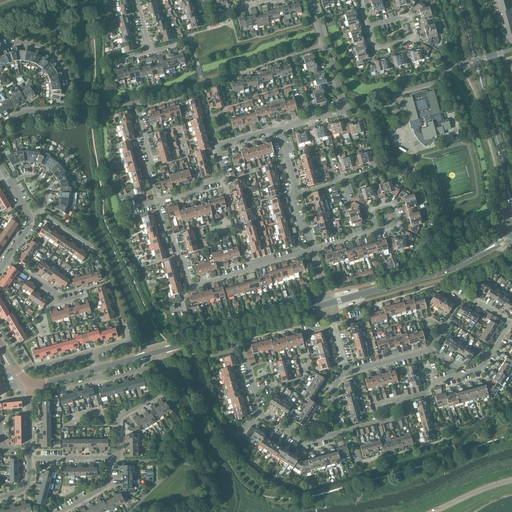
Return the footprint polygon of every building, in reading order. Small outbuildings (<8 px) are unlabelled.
[(329,5),(327,0),(320,0),(323,7),(324,9),(329,7),(329,5)] [(400,7),(403,6),(401,0),(395,0),(392,1),(395,10),(400,9),(400,7)] [(297,4),(293,5),(296,14),(302,13),(299,1),(296,2),(297,4)] [(420,12),(421,16),(431,13),(429,7),(426,8),(425,4),(419,1),(414,9),(417,11),(418,13),(420,12)] [(285,3),(285,5),(282,6),(285,15),(285,17),(290,16),(290,14),(287,2),(285,3)] [(290,16),(296,14),(293,5),(290,6),(289,2),(287,2),(290,14),(290,16)] [(120,12),(130,9),(129,6),(133,5),(133,3),(119,7),(120,12)] [(372,7),(373,11),(371,11),(373,17),(382,14),(381,11),(384,10),(383,4),(372,7)] [(279,17),(276,5),(273,6),(275,10),(271,11),(274,21),(280,19),(279,17)] [(279,17),(285,15),(282,6),(279,7),(278,5),(276,5),(279,17)] [(508,5),(499,8),(500,13),(502,13),(502,12),(509,10),(508,5)] [(157,7),(148,10),(148,12),(146,13),(147,15),(159,12),(158,12),(157,7)] [(184,15),(186,15),(196,12),(195,9),(197,9),(196,7),(185,10),(183,11),(184,15)] [(357,18),(356,14),(358,14),(357,8),(348,11),(348,14),(345,15),(347,21),(357,18)] [(274,21),(271,11),(268,12),(267,10),(265,11),(268,22),(269,22),(274,21)] [(502,12),(502,13),(503,18),(511,15),(511,12),(511,10),(509,10),(502,12)] [(264,15),(261,16),(264,26),(269,24),(269,22),(268,22),(265,11),(263,11),(264,15)] [(264,26),(261,16),(258,17),(256,13),(254,14),(258,25),(257,25),(258,27),(264,26)] [(421,16),(422,19),(420,20),(421,25),(430,22),(430,20),(433,19),(431,13),(421,16)] [(133,14),(122,17),(120,17),(121,22),(130,20),(130,17),(134,16),(133,14)] [(245,14),(243,15),(246,26),(246,28),(247,30),(253,29),(252,27),(249,17),(246,18),(245,14)] [(254,14),(252,14),(253,16),(249,17),(252,27),(257,25),(258,25),(254,14)] [(241,30),(246,28),(246,26),(243,15),(241,15),(241,17),(238,18),(240,28),(241,30)] [(151,22),(152,24),(163,21),(162,16),(153,19),(153,22),(151,22)] [(190,19),(191,24),(200,21),(200,19),(202,18),(201,16),(190,19)] [(352,29),(362,26),(360,21),(358,22),(357,18),(347,21),(349,27),(352,26),(352,29)] [(200,21),(191,24),(189,25),(190,30),(192,29),(204,26),(203,23),(201,24),(200,21)] [(437,24),(431,25),(430,22),(421,25),(423,30),(425,30),(426,33),(436,30),(438,29),(437,24)] [(134,24),(122,27),(120,28),(122,33),(131,30),(130,27),(135,26),(134,24)] [(157,28),(158,31),(156,31),(157,34),(168,30),(167,25),(157,28)] [(363,31),(362,26),(352,29),(353,31),(350,32),(352,38),(362,35),(361,32),(363,31)] [(121,38),(123,38),(135,34),(137,34),(137,31),(132,33),(131,30),(122,33),(120,33),(121,38)] [(438,36),(436,30),(426,33),(427,37),(424,37),(425,39),(424,42),(432,47),(434,44),(436,45),(439,41),(437,36),(438,36)] [(135,34),(123,38),(121,38),(122,43),(132,41),(131,38),(135,37),(135,34)] [(173,40),(172,35),(162,37),(163,40),(161,41),(162,43),(173,40)] [(357,46),(367,43),(365,38),(363,39),(362,35),(352,38),(353,44),(357,43),(357,46)] [(132,41),(122,43),(120,44),(122,49),(135,45),(138,44),(138,42),(132,43),(132,41)] [(355,56),(357,55),(367,53),(366,49),(368,48),(367,43),(357,46),(354,47),(354,48),(353,49),(353,50),(354,51),(351,53),(355,56)] [(419,61),(425,59),(424,56),(427,55),(431,49),(422,44),(421,47),(419,48),(419,50),(416,51),(419,61)] [(135,45),(122,49),(121,49),(122,54),(125,53),(135,51),(134,48),(136,47),(135,45)] [(35,67),(41,56),(38,55),(39,52),(39,51),(38,51),(38,50),(37,50),(36,51),(35,53),(38,54),(37,57),(35,56),(32,66),(35,67)] [(419,61),(416,51),(412,52),(412,50),(406,51),(409,60),(412,60),(413,63),(419,61)] [(14,64),(11,52),(7,54),(6,51),(5,51),(4,51),(3,52),(3,53),(4,55),(7,54),(8,56),(7,57),(11,66),(14,64)] [(402,55),(398,56),(401,66),(407,64),(406,61),(409,60),(406,51),(401,52),(402,55)] [(35,54),(31,52),(28,64),(32,66),(35,56),(37,57),(38,54),(35,53),(35,54)] [(177,56),(180,65),(186,64),(182,52),(180,53),(180,55),(177,56)] [(305,64),(315,61),(314,58),(317,57),(315,52),(306,55),(307,57),(303,58),(305,64)] [(368,56),(367,53),(357,55),(358,61),(356,62),(357,65),(366,62),(365,59),(371,58),(370,56),(368,56)] [(8,56),(7,54),(4,55),(5,55),(1,57),(7,67),(11,66),(7,57),(8,56)] [(398,56),(395,57),(394,54),(389,56),(392,65),(394,64),(395,67),(401,66),(398,56)] [(167,61),(169,71),(175,69),(174,67),(171,55),(169,56),(170,60),(167,61)] [(174,67),(180,65),(177,56),(174,57),(173,55),(171,55),(174,67)] [(44,58),(41,56),(35,67),(38,69),(44,61),(45,62),(47,59),(45,58),(44,58)] [(41,71),(50,62),(46,60),(48,58),(48,57),(48,56),(47,56),(46,56),(45,58),(47,59),(45,62),(44,61),(38,69),(41,71)] [(392,65),(389,56),(384,57),(385,59),(381,60),(384,71),(390,69),(389,66),(392,65)] [(384,71),(381,60),(377,61),(377,59),(374,60),(376,65),(373,66),(376,75),(379,74),(378,72),(384,71)] [(164,72),(169,71),(167,61),(163,62),(163,60),(161,61),(164,72)] [(156,66),(159,76),(159,77),(165,75),(164,72),(161,61),(158,61),(159,65),(156,66)] [(316,65),(315,61),(305,64),(307,70),(310,69),(311,72),(320,69),(319,64),(316,65)] [(50,62),(41,71),(43,74),(51,68),(52,69),(54,67),(52,65),(50,62)] [(43,74),(45,77),(56,71),(54,68),(56,66),(56,65),(56,64),(55,63),(54,64),(52,65),(54,67),(52,69),(51,68),(43,74)] [(159,76),(156,66),(153,67),(152,63),(150,64),(153,75),(152,75),(153,77),(159,76)] [(281,63),(279,64),(282,75),(282,77),(288,76),(285,66),(282,67),(281,63)] [(141,76),(142,78),(147,77),(145,67),(141,68),(140,64),(138,65),(141,76)] [(145,67),(147,77),(148,79),(153,77),(152,75),(153,75),(150,64),(147,64),(148,66),(145,67)] [(128,65),(126,66),(129,77),(130,82),(136,80),(136,78),(133,68),(130,69),(128,65)] [(133,68),(136,78),(141,76),(138,65),(136,65),(136,67),(133,68)] [(125,68),(121,69),(124,79),(129,77),(126,66),(124,66),(125,68)] [(272,78),(273,78),(277,77),(274,67),(272,68),(271,66),(269,66),(272,78)] [(125,81),(124,79),(121,69),(118,70),(117,68),(115,69),(112,70),(114,76),(117,76),(119,82),(125,81)] [(321,72),(320,69),(311,72),(311,75),(314,74),(315,80),(325,77),(324,71),(321,72)] [(56,71),(45,77),(47,80),(56,76),(57,77),(59,76),(58,74),(56,71)] [(268,81),(265,72),(263,73),(262,71),(260,71),(263,83),(268,81)] [(48,84),(60,80),(59,77),(61,76),(62,75),(62,74),(62,73),(61,73),(60,73),(58,74),(59,76),(57,77),(56,76),(47,80),(48,84)] [(253,86),(253,88),(259,86),(256,77),(253,78),(252,73),(250,74),(253,86)] [(249,89),(248,87),(245,77),(243,78),(242,76),(240,77),(243,88),(244,90),(249,89)] [(316,90),(325,87),(324,84),(327,83),(325,77),(315,80),(317,86),(315,86),(316,90)] [(239,92),(236,82),(233,83),(233,81),(230,82),(234,93),(239,92)] [(31,89),(32,88),(34,87),(31,83),(26,86),(27,89),(25,90),(31,99),(35,96),(31,89)] [(222,92),(221,87),(211,89),(212,92),(207,94),(208,96),(222,92)] [(326,92),(325,87),(316,90),(316,92),(313,93),(315,99),(325,96),(324,92),(326,92)] [(21,104),(25,101),(20,93),(21,93),(19,90),(14,93),(15,95),(21,104)] [(25,90),(21,93),(20,93),(25,101),(26,102),(31,99),(25,90)] [(418,93),(417,93),(415,94),(412,95),(411,96),(411,97),(404,99),(410,121),(409,122),(410,125),(411,129),(412,129),(414,131),(414,133),(415,135),(416,137),(419,140),(421,142),(423,144),(426,147),(436,136),(444,134),(443,131),(451,129),(448,119),(444,120),(440,113),(434,91),(427,93),(426,91),(424,91),(422,92),(420,92),(418,93)] [(10,97),(16,107),(21,104),(15,95),(10,97)] [(325,96),(315,99),(316,105),(320,104),(320,107),(330,104),(328,99),(326,100),(325,96)] [(16,107),(10,97),(6,100),(11,109),(16,107)] [(224,97),(214,99),(215,102),(210,103),(211,106),(225,101),(224,97)] [(284,102),(285,102),(283,98),(278,100),(282,113),(284,113),(284,111),(286,110),(284,102)] [(2,105),(7,112),(11,109),(6,100),(1,103),(2,105)] [(278,100),(273,101),(277,113),(279,112),(280,114),(282,113),(278,100)] [(268,102),(269,104),(272,116),(274,115),(274,113),(277,113),(273,101),(268,102)] [(286,110),(287,112),(290,111),(290,113),(292,113),(289,101),(285,102),(284,102),(286,110)] [(174,102),(172,102),(176,117),(181,116),(178,106),(176,107),(174,102)] [(191,111),(201,108),(200,106),(205,104),(205,102),(190,106),(191,111)] [(264,106),(267,115),(269,115),(270,117),(272,116),(269,104),(264,106)] [(2,105),(0,106),(0,112),(3,117),(8,114),(7,112),(2,105)] [(164,105),(162,105),(166,120),(171,118),(168,109),(166,110),(164,105)] [(262,119),(259,107),(259,105),(254,107),(255,113),(257,118),(260,117),(260,119),(262,119)] [(154,107),(152,108),(156,122),(161,121),(159,112),(156,112),(154,107)] [(120,113),(122,119),(133,116),(133,114),(131,114),(130,111),(120,113)] [(208,114),(207,112),(193,116),(194,121),(202,119),(204,118),(203,115),(208,114)] [(254,126),(250,114),(250,112),(245,114),(245,115),(248,125),(251,124),(251,126),(254,126)] [(122,119),(120,120),(122,125),(123,124),(123,125),(131,123),(133,122),(132,119),(134,118),(133,116),(122,119)] [(238,128),(236,118),(235,117),(230,118),(234,131),(236,131),(236,129),(238,128)] [(236,118),(238,128),(241,127),(242,129),(244,128),(240,117),(236,118)] [(194,121),(190,122),(191,127),(203,124),(202,119),(194,121)] [(355,124),(358,134),(364,132),(363,129),(366,128),(363,119),(358,121),(359,123),(355,124)] [(332,122),(327,123),(329,133),(332,132),(333,135),(339,134),(336,123),(333,124),(332,122)] [(345,134),(348,133),(346,124),(343,125),(342,122),(336,123),(339,134),(345,132),(345,134)] [(121,131),(137,127),(137,124),(132,126),(131,123),(123,125),(123,124),(122,125),(121,125),(119,126),(121,131)] [(328,136),(330,137),(331,137),(329,133),(327,123),(322,125),(322,127),(319,128),(322,138),(328,137),(328,136)] [(358,134),(355,124),(351,125),(351,123),(346,124),(348,133),(351,132),(352,136),(358,134)] [(203,124),(191,127),(193,132),(204,129),(203,124)] [(122,137),(124,136),(134,134),(133,130),(138,129),(137,127),(121,131),(120,131),(122,137)] [(322,138),(319,128),(315,129),(315,127),(310,128),(312,138),(315,137),(316,140),(322,138)] [(301,133),(304,143),(310,141),(309,138),(312,138),(310,128),(305,130),(305,132),(301,133)] [(204,129),(193,132),(194,137),(206,134),(204,129)] [(153,138),(153,140),(165,137),(164,132),(154,134),(155,137),(153,138)] [(301,133),(298,134),(297,132),(292,133),(295,142),(297,142),(298,145),(304,143),(301,133)] [(130,141),(140,138),(140,135),(135,137),(134,134),(124,136),(126,142),(130,141)] [(206,134),(194,137),(196,142),(207,139),(206,134)] [(207,139),(196,142),(197,147),(208,143),(207,139)] [(166,142),(157,144),(158,147),(156,148),(156,150),(168,147),(166,142)] [(207,149),(210,149),(208,143),(197,147),(198,151),(198,152),(207,149)] [(274,155),(271,143),(266,144),(269,156),(274,155)] [(136,144),(122,148),(123,153),(132,151),(132,148),(137,146),(136,144)] [(261,146),(264,157),(269,156),(266,144),(261,146)] [(256,147),(259,159),(264,157),(261,146),(256,147)] [(251,148),(254,160),(259,159),(256,147),(251,148)] [(246,150),(249,161),(254,160),(251,148),(246,150)] [(196,158),(206,155),(205,152),(207,152),(207,149),(198,152),(198,151),(195,152),(196,158)] [(246,150),(241,151),(242,154),(244,163),(249,161),(246,150)] [(22,166),(17,151),(14,153),(13,151),(11,152),(17,165),(19,164),(20,167),(22,166)] [(41,165),(46,151),(45,151),(44,153),(40,151),(36,166),(38,166),(39,164),(41,165)] [(43,169),(51,155),(47,154),(48,152),(46,151),(41,165),(43,165),(42,168),(43,169)] [(17,165),(11,152),(10,152),(11,154),(7,156),(15,169),(16,168),(15,166),(17,165)] [(169,152),(160,154),(160,157),(158,157),(159,160),(171,156),(169,152)] [(369,152),(363,153),(366,164),(370,163),(370,165),(375,164),(373,154),(370,155),(369,152)] [(239,165),(240,167),(245,165),(244,163),(242,154),(239,155),(238,153),(236,153),(239,165)] [(366,164),(363,153),(357,155),(358,158),(355,159),(358,168),(363,167),(362,165),(366,164)] [(122,159),(124,164),(126,163),(135,160),(134,158),(140,156),(139,154),(124,158),(122,159)] [(313,157),(312,154),(300,157),(301,162),(313,159),(313,157)] [(48,169),(57,157),(56,156),(54,158),(51,155),(43,169),(45,170),(46,168),(48,169)] [(206,155),(196,158),(195,158),(196,163),(198,162),(209,159),(209,157),(207,158),(206,155)] [(49,173),(60,162),(57,160),(58,158),(57,157),(48,169),(50,170),(48,172),(49,173)] [(358,168),(355,159),(353,160),(352,157),(346,158),(349,169),(352,168),(353,170),(358,168)] [(349,169),(346,158),(340,160),(341,163),(338,164),(340,173),(346,172),(345,170),(349,169)] [(198,162),(199,167),(209,165),(208,162),(210,161),(209,159),(198,162)] [(303,167),(314,164),(313,159),(301,162),(303,167)] [(54,174),(65,165),(64,164),(63,165),(60,162),(49,173),(51,174),(53,173),(54,174)] [(142,166),(142,164),(127,168),(128,173),(131,173),(131,172),(138,170),(137,168),(142,166)] [(304,172),(316,168),(314,164),(303,167),(304,172)] [(54,179),(67,171),(65,168),(66,166),(65,165),(54,174),(55,176),(53,177),(54,179)] [(306,177),(317,173),(316,168),(304,172),(306,177)] [(212,169),(201,172),(202,177),(212,175),(211,172),(213,171),(212,169)] [(278,169),(266,172),(268,177),(277,174),(277,172),(279,171),(278,169)] [(131,172),(131,173),(132,178),(144,175),(143,172),(141,173),(140,170),(138,170),(131,172)] [(58,181),(71,176),(71,174),(69,175),(67,171),(54,179),(55,181),(57,180),(58,181)] [(185,183),(187,183),(184,171),(179,173),(182,182),(184,181),(185,183)] [(307,182),(319,178),(317,173),(306,177),(307,182)] [(175,186),(177,186),(174,174),(169,175),(170,180),(172,185),(175,184),(175,186)] [(144,175),(132,178),(134,183),(143,181),(142,177),(144,177),(144,175)] [(57,186),(72,182),(70,178),(72,177),(71,176),(58,181),(59,183),(57,184),(57,186)] [(235,184),(233,184),(233,187),(245,183),(244,178),(234,181),(235,184)] [(307,182),(308,187),(320,183),(319,178),(307,182)] [(269,182),(270,187),(271,187),(280,184),(279,182),(281,181),(281,179),(269,182)] [(135,189),(147,186),(146,183),(144,184),(143,181),(134,183),(135,189)] [(165,181),(160,182),(163,192),(166,191),(166,193),(169,193),(165,181)] [(391,181),(385,183),(388,193),(391,192),(392,194),(394,194),(397,195),(401,187),(395,184),(392,185),(391,181)] [(384,194),(388,193),(385,183),(379,185),(380,188),(377,189),(380,198),(385,196),(384,194)] [(268,187),(270,192),(279,190),(279,187),(281,186),(280,184),(271,187),(270,187),(268,187)] [(134,195),(146,192),(145,188),(147,188),(147,186),(135,189),(133,190),(134,195)] [(375,199),(380,198),(377,189),(374,189),(374,186),(367,188),(370,198),(374,197),(375,199)] [(367,199),(370,198),(367,188),(362,189),(362,193),(359,194),(355,200),(364,204),(365,202),(367,201),(367,199)] [(402,200),(404,200),(405,203),(416,200),(414,194),(411,195),(410,192),(404,188),(399,197),(402,198),(402,200)] [(244,195),(242,190),(237,191),(233,192),(234,195),(228,196),(229,199),(244,195)] [(308,198),(309,200),(324,196),(322,191),(313,193),(313,196),(308,198)] [(325,195),(324,196),(309,200),(309,202),(315,201),(315,203),(327,200),(327,198),(327,196),(325,195)] [(216,209),(221,208),(218,198),(215,199),(215,197),(213,198),(216,209)] [(246,204),(245,199),(236,202),(236,205),(231,206),(232,209),(246,204)] [(316,206),(311,207),(312,210),(328,205),(327,200),(315,203),(316,206)] [(406,213),(415,210),(414,207),(417,207),(416,200),(405,203),(406,207),(404,208),(406,213)] [(59,203),(58,205),(72,210),(72,209),(70,208),(72,204),(57,201),(57,202),(59,203)] [(0,206),(3,211),(8,208),(9,210),(12,209),(8,202),(0,206)] [(271,205),(272,210),(282,207),(281,205),(283,204),(283,202),(271,205)] [(360,216),(359,212),(361,212),(361,209),(362,207),(354,202),(351,208),(351,212),(348,213),(350,219),(360,216)] [(207,216),(212,215),(211,211),(209,203),(204,204),(207,216)] [(180,215),(179,211),(178,206),(175,206),(174,204),(172,205),(175,217),(180,215)] [(199,206),(202,217),(207,216),(204,204),(199,206)] [(71,212),(72,210),(58,205),(58,207),(55,206),(54,208),(68,215),(69,211),(71,212)] [(328,210),(330,210),(328,205),(312,210),(312,212),(317,210),(318,213),(328,210)] [(194,207),(197,219),(202,217),(199,206),(194,207)] [(189,209),(192,220),(197,219),(194,207),(189,209)] [(184,210),(187,222),(192,220),(189,209),(184,210)] [(180,215),(182,223),(187,222),(184,210),(179,211),(180,215)] [(314,219),(329,215),(328,210),(318,213),(319,216),(314,217),(314,219)] [(410,221),(420,218),(419,212),(416,213),(415,210),(406,213),(407,218),(409,217),(410,221)] [(242,216),(240,217),(240,219),(252,216),(250,211),(241,214),(242,216)] [(275,220),(285,217),(284,215),(286,214),(285,212),(274,215),(275,220)] [(143,217),(145,223),(156,220),(156,218),(154,218),(153,215),(148,216),(147,213),(140,215),(141,218),(143,217)] [(361,219),(360,216),(350,219),(352,225),(355,224),(356,227),(365,224),(363,219),(361,219)] [(408,230),(416,234),(420,228),(419,225),(422,224),(420,218),(410,221),(411,224),(409,225),(409,227),(408,230)] [(11,219),(8,224),(15,229),(20,222),(17,221),(16,222),(11,219)] [(156,220),(145,223),(146,229),(156,226),(155,223),(157,222),(156,220)] [(255,226),(253,221),(244,224),(245,226),(242,227),(243,229),(255,226)] [(328,221),(321,223),(319,223),(320,226),(317,227),(318,229),(330,226),(328,221)] [(278,230),(288,227),(287,225),(289,224),(288,222),(277,225),(278,230)] [(45,236),(49,229),(47,227),(49,224),(47,223),(40,232),(45,236)] [(15,229),(8,224),(5,229),(12,233),(15,229)] [(146,229),(144,229),(146,235),(159,231),(159,229),(157,229),(156,226),(146,229)] [(277,235),(279,235),(291,232),(290,229),(288,230),(288,227),(278,230),(276,230),(277,235)] [(50,239),(56,229),(54,228),(52,231),(49,229),(45,236),(50,239)] [(12,233),(5,229),(2,233),(9,238),(12,233)] [(54,242),(59,236),(56,234),(58,231),(56,229),(50,239),(54,242)] [(182,237),(182,239),(194,236),(192,230),(183,233),(184,236),(182,237)] [(146,235),(147,240),(149,240),(159,237),(158,234),(160,233),(159,231),(146,235)] [(245,237),(246,239),(257,236),(256,231),(247,233),(247,236),(245,237)] [(331,231),(322,234),(322,236),(320,237),(321,239),(333,236),(331,231)] [(279,235),(277,235),(279,241),(283,239),(290,237),(289,234),(292,234),(291,232),(279,235)] [(404,237),(400,238),(403,249),(409,247),(408,244),(412,243),(415,237),(407,232),(405,235),(403,235),(404,237)] [(0,238),(6,242),(9,238),(2,233),(0,236),(0,238)] [(54,242),(59,245),(66,236),(64,234),(61,237),(59,236),(54,242)] [(59,245),(64,248),(68,242),(65,240),(67,237),(66,236),(59,245)] [(159,237),(149,240),(151,245),(163,242),(162,240),(160,240),(159,237)] [(403,249),(400,238),(397,239),(396,237),(391,239),(393,248),(396,247),(397,250),(403,249)] [(383,253),(383,251),(380,239),(377,240),(378,242),(375,243),(378,252),(378,254),(383,253)] [(380,239),(383,251),(383,253),(388,252),(388,250),(385,240),(382,241),(382,239),(380,239)] [(197,245),(195,240),(186,243),(186,246),(184,246),(185,249),(197,245)] [(27,245),(35,250),(37,247),(39,249),(40,247),(38,245),(37,244),(32,241),(30,244),(28,243),(27,245)] [(64,248),(68,252),(75,242),(73,241),(71,244),(68,242),(64,248)] [(260,245),(259,241),(249,243),(250,246),(248,247),(249,249),(260,245)] [(284,244),(286,249),(295,246),(294,244),(296,243),(296,241),(284,244)] [(370,242),(373,254),(378,252),(375,243),(372,244),(372,241),(370,242)] [(68,252),(73,255),(78,248),(75,246),(77,243),(75,242),(68,252)] [(155,250),(162,248),(161,245),(163,244),(163,242),(151,245),(152,251),(155,250)] [(360,245),(363,256),(368,255),(365,246),(363,246),(362,244),(360,245)] [(35,250),(27,245),(26,247),(27,248),(25,250),(34,256),(35,254),(33,253),(35,250)] [(339,245),(336,246),(338,251),(335,252),(338,263),(343,262),(343,260),(339,245)] [(341,245),(339,245),(343,260),(348,259),(346,251),(345,249),(342,250),(341,245)] [(364,258),(363,256),(360,245),(358,245),(358,248),(356,248),(359,260),(364,258)] [(233,259),(234,264),(236,263),(232,248),(232,246),(227,248),(227,250),(230,259),(233,259)] [(73,255),(78,258),(84,248),(82,247),(80,250),(78,248),(73,255)] [(155,250),(156,256),(168,252),(167,250),(165,251),(164,247),(162,248),(155,250)] [(333,265),(338,263),(335,252),(332,253),(331,247),(329,248),(333,265)] [(350,248),(353,259),(354,261),(359,260),(356,248),(353,249),(352,247),(350,248)] [(84,248),(78,258),(83,261),(87,255),(84,253),(86,250),(84,248)] [(227,248),(222,249),(226,266),(229,265),(227,260),(230,259),(227,250),(227,248)] [(323,259),(324,263),(325,267),(333,265),(329,248),(327,249),(328,254),(325,255),(326,258),(323,259)] [(354,261),(353,259),(350,248),(348,248),(348,250),(346,251),(348,259),(349,263),(354,261)] [(223,261),(224,266),(226,266),(222,249),(217,250),(217,253),(220,262),(223,261)] [(34,256),(25,250),(23,253),(22,252),(21,254),(29,260),(30,257),(32,258),(34,256)] [(168,252),(156,256),(158,261),(167,259),(166,255),(168,255),(168,252)] [(21,254),(19,256),(21,257),(19,260),(21,261),(25,264),(27,266),(29,264),(27,262),(29,260),(21,254)] [(164,262),(166,268),(180,264),(180,261),(174,263),(173,259),(164,262)] [(298,260),(295,261),(299,272),(304,271),(305,273),(308,272),(305,264),(303,265),(302,261),(298,262),(298,260)] [(38,273),(40,274),(46,265),(42,261),(37,268),(40,270),(38,273)] [(209,261),(204,263),(207,272),(210,271),(210,274),(212,273),(209,261)] [(293,274),(294,276),(299,274),(299,272),(295,261),(293,261),(294,263),(290,264),(291,267),(291,266),(293,274)] [(294,276),(293,274),(291,266),(291,267),(288,267),(286,262),(284,263),(285,268),(288,277),(294,276)] [(289,279),(288,277),(285,268),(284,263),(282,263),(283,269),(280,269),(283,279),(283,281),(289,279)] [(166,268),(167,273),(177,271),(176,267),(181,266),(180,264),(166,268)] [(203,276),(199,264),(194,266),(197,275),(200,274),(200,276),(203,276)] [(47,274),(51,268),(46,265),(40,274),(42,275),(44,272),(47,274)] [(283,281),(283,279),(280,269),(277,270),(275,265),(273,266),(277,281),(278,282),(283,281)] [(272,282),(277,281),(273,266),(271,266),(272,272),(269,273),(269,274),(272,282)] [(9,269),(8,271),(16,276),(18,273),(19,275),(21,272),(12,267),(11,269),(9,269)] [(49,280),(56,271),(51,268),(47,274),(49,276),(47,279),(49,280)] [(16,276),(8,271),(6,273),(8,273),(6,276),(14,282),(16,280),(14,279),(16,276)] [(56,271),(49,280),(51,282),(53,279),(56,281),(60,274),(56,271)] [(178,274),(177,271),(167,273),(169,279),(183,275),(183,272),(178,274)] [(88,272),(91,282),(94,281),(95,283),(97,282),(94,273),(91,274),(90,272),(88,272)] [(272,282),(269,274),(266,275),(265,273),(263,274),(266,285),(272,284),(272,282)] [(60,274),(56,281),(59,282),(57,286),(59,287),(65,277),(60,274)] [(267,287),(266,285),(263,274),(261,274),(262,276),(258,277),(259,279),(261,287),(261,289),(267,287)] [(80,285),(83,284),(84,286),(86,285),(83,276),(80,277),(80,275),(77,276),(80,285)] [(169,279),(170,284),(180,282),(179,278),(184,277),(183,275),(169,279)] [(13,284),(14,282),(6,276),(4,279),(3,278),(1,280),(9,285),(11,283),(13,284)] [(65,277),(59,287),(61,288),(63,285),(66,287),(70,281),(65,277)] [(255,278),(253,279),(256,290),(261,289),(261,287),(259,279),(255,280),(255,278)] [(482,294),(488,284),(490,281),(485,278),(478,289),(481,291),(480,293),(482,294)] [(250,292),(256,290),(253,279),(250,279),(251,281),(248,282),(250,292)] [(9,285),(1,280),(0,282),(1,283),(0,284),(0,286),(8,291),(9,289),(7,288),(9,285)] [(22,287),(27,291),(33,281),(31,280),(29,283),(26,281),(22,287)] [(27,291),(31,294),(33,292),(36,287),(33,286),(35,282),(33,281),(27,291)] [(245,293),(250,292),(248,282),(244,283),(244,281),(242,282),(245,293)] [(170,284),(172,290),(186,286),(186,283),(181,285),(180,282),(170,284)] [(239,295),(245,293),(242,282),(239,282),(240,285),(237,285),(239,295)] [(219,288),(218,283),(215,284),(220,298),(225,297),(223,287),(219,288)] [(220,300),(220,298),(215,284),(213,284),(215,289),(211,290),(214,300),(215,302),(220,300)] [(234,297),(239,295),(237,285),(233,286),(233,284),(231,285),(234,297)] [(488,284),(482,294),(484,295),(485,293),(487,295),(493,287),(488,284)] [(228,298),(234,297),(231,285),(228,286),(229,288),(226,289),(228,298)] [(186,286),(172,290),(170,290),(171,296),(173,304),(180,302),(181,300),(179,294),(183,293),(182,289),(187,288),(186,286)] [(208,291),(207,286),(205,287),(209,301),(214,300),(211,290),(208,291)] [(209,301),(205,287),(202,287),(204,292),(200,293),(203,303),(209,301)] [(493,287),(487,295),(490,296),(488,298),(490,299),(497,289),(493,287)] [(198,304),(203,303),(200,293),(197,294),(196,289),(194,290),(198,304)] [(497,289),(490,299),(492,301),(493,299),(496,300),(501,292),(497,289)] [(33,292),(31,294),(28,298),(33,301),(40,292),(38,290),(36,294),(33,292)] [(184,302),(187,310),(198,307),(198,304),(194,290),(191,290),(193,296),(189,296),(190,300),(184,302)] [(98,300),(108,297),(107,294),(108,293),(108,291),(99,294),(99,297),(97,297),(98,300)] [(42,298),(40,296),(42,293),(40,292),(33,301),(38,305),(42,298)] [(501,292),(496,300),(498,302),(497,304),(499,305),(505,295),(501,292)] [(436,293),(429,304),(434,307),(441,296),(436,293)] [(511,296),(506,293),(505,295),(499,305),(501,306),(502,304),(504,306),(509,299),(510,298),(511,296)] [(42,298),(38,305),(43,308),(47,301),(44,299),(47,296),(44,295),(42,298)] [(411,311),(415,309),(416,309),(414,302),(413,300),(410,301),(409,296),(407,296),(411,311)] [(441,296),(434,307),(438,309),(445,299),(441,296)] [(399,298),(397,299),(401,314),(406,312),(403,303),(401,303),(399,298)] [(418,299),(421,310),(426,309),(424,299),(421,300),(420,298),(418,299)] [(511,298),(510,298),(509,299),(504,306),(503,307),(506,309),(503,314),(505,315),(511,303),(511,298)] [(445,299),(438,309),(443,312),(449,302),(445,299)] [(387,302),(391,316),(396,315),(393,305),(391,306),(389,301),(387,302)] [(111,302),(102,305),(103,308),(100,308),(101,311),(111,308),(110,305),(111,304),(111,302)] [(449,302),(443,312),(447,315),(454,305),(449,302)] [(457,313),(461,316),(470,303),(468,302),(465,307),(462,305),(457,313)] [(85,313),(83,305),(80,306),(79,303),(77,303),(80,314),(85,313)] [(470,303),(461,316),(466,319),(471,311),(469,309),(472,305),(470,303)] [(74,316),(72,308),(69,309),(68,306),(66,306),(69,317),(74,316)] [(375,307),(373,308),(377,323),(382,321),(379,312),(376,312),(375,307)] [(471,311),(466,319),(470,322),(478,309),(476,308),(473,312),(471,311)] [(55,309),(58,321),(63,319),(61,311),(58,312),(57,309),(55,309)] [(478,309),(470,322),(475,324),(480,316),(477,315),(480,310),(478,309)] [(4,319),(12,314),(11,312),(9,313),(7,310),(0,314),(0,316),(1,317),(2,316),(4,319)] [(105,316),(106,319),(103,319),(104,322),(114,319),(113,316),(114,315),(114,313),(105,316)] [(12,314),(4,319),(6,321),(7,320),(9,323),(17,318),(16,316),(14,317),(12,314)] [(19,320),(17,318),(9,323),(10,326),(9,327),(10,329),(18,324),(17,321),(19,320)] [(488,326),(498,332),(499,330),(497,329),(499,326),(498,326),(496,325),(493,323),(491,321),(490,321),(488,326)] [(13,330),(15,333),(23,327),(22,325),(20,327),(18,324),(10,329),(11,331),(13,330)] [(485,330),(493,335),(495,333),(496,334),(498,332),(488,326),(485,330)] [(15,336),(16,338),(24,334),(22,331),(25,329),(23,327),(15,333),(16,335),(15,336)] [(109,328),(112,337),(115,336),(116,338),(118,337),(116,332),(115,328),(112,329),(111,327),(109,328)] [(362,327),(361,327),(351,330),(352,333),(350,333),(350,335),(362,332),(364,332),(362,327)] [(107,341),(104,331),(101,332),(100,330),(98,331),(100,338),(101,341),(104,340),(105,341),(107,341)] [(482,334),(492,341),(493,339),(492,338),(493,335),(485,330),(482,334)] [(95,341),(93,332),(89,333),(89,331),(86,331),(89,341),(92,340),(93,342),(95,341)] [(426,346),(422,331),(417,333),(420,342),(422,342),(424,347),(426,346)] [(325,332),(313,335),(315,340),(324,337),(324,335),(326,334),(325,332)] [(299,347),(304,345),(301,333),(296,335),(299,347)] [(24,334),(16,338),(17,340),(19,340),(20,343),(29,337),(28,335),(26,336),(24,334)] [(78,344),(81,343),(82,345),(84,344),(82,335),(78,336),(78,334),(75,335),(76,337),(78,344)] [(414,349),(416,349),(412,334),(407,336),(409,343),(410,345),(412,344),(414,349)] [(482,334),(479,339),(487,344),(489,341),(491,343),(492,341),(482,334)] [(299,347),(296,335),(291,336),(294,348),(299,347)] [(405,346),(401,335),(396,336),(399,346),(402,345),(402,347),(405,346)] [(446,345),(448,346),(454,338),(449,335),(443,345),(445,346),(446,345)] [(294,348),(291,336),(286,338),(289,349),(294,348)] [(395,349),(392,338),(391,336),(386,337),(387,339),(389,349),(392,348),(393,350),(395,349)] [(324,337),(315,340),(313,341),(314,346),(328,342),(327,340),(325,340),(324,337)] [(353,345),(365,342),(363,337),(354,340),(355,342),(353,343),(353,345)] [(267,338),(265,339),(268,351),(273,349),(271,342),(271,340),(268,341),(267,338)] [(289,349),(286,338),(281,339),(284,351),(289,349)] [(448,346),(451,348),(450,349),(451,351),(458,341),(454,338),(448,346)] [(74,350),(71,341),(68,342),(67,339),(65,340),(68,350),(71,349),(71,350),(74,350)] [(284,351),(281,339),(276,340),(279,352),(284,351)] [(385,352),(382,340),(381,339),(376,340),(377,342),(379,351),(382,351),(383,353),(385,352)] [(273,349),(274,354),(279,352),(276,340),(271,342),(273,349)] [(257,341),(255,342),(258,353),(263,352),(261,342),(258,343),(257,341)] [(455,350),(457,352),(462,343),(458,341),(451,351),(453,352),(455,350)] [(63,353),(60,344),(57,345),(56,342),(54,343),(57,353),(60,352),(61,354),(63,353)] [(328,342),(314,346),(316,350),(327,347),(326,345),(328,344),(328,342)] [(457,352),(459,353),(458,355),(460,356),(467,346),(462,343),(457,352)] [(50,357),(52,356),(49,347),(46,348),(45,345),(43,346),(46,356),(49,355),(50,357)] [(467,346),(460,356),(462,357),(463,356),(466,357),(471,349),(467,346)] [(327,347),(316,350),(317,355),(319,355),(331,352),(330,349),(328,350),(327,347)] [(356,355),(368,352),(366,347),(357,349),(357,352),(355,353),(356,355)] [(39,360),(41,359),(38,350),(35,351),(35,349),(32,349),(35,359),(38,358),(39,360)] [(471,349),(466,357),(468,359),(467,360),(469,362),(475,352),(471,349)] [(319,355),(320,359),(320,360),(328,358),(330,357),(329,354),(331,354),(331,352),(319,355)] [(223,358),(225,363),(241,358),(241,356),(235,358),(235,355),(223,358)] [(237,362),(242,361),(241,358),(225,363),(226,368),(232,367),(238,365),(237,362)] [(278,365),(276,366),(276,368),(288,365),(286,360),(277,362),(278,365)] [(320,365),(317,366),(319,371),(331,368),(330,365),(335,363),(334,361),(320,365)] [(511,373),(511,368),(504,363),(501,367),(511,374),(511,373)] [(220,370),(222,375),(233,371),(232,367),(226,368),(220,370)] [(498,371),(511,379),(511,378),(510,377),(511,374),(501,367),(498,371)] [(423,371),(422,369),(407,373),(409,378),(418,375),(418,373),(423,371)] [(278,376),(279,378),(291,375),(289,370),(280,372),(280,375),(278,376)] [(233,371),(222,375),(223,380),(235,376),(233,371)] [(398,383),(395,371),(390,372),(393,384),(398,383)] [(508,380),(510,381),(511,379),(498,371),(496,376),(506,383),(508,380)] [(393,384),(390,372),(385,374),(388,385),(393,384)] [(317,374),(314,378),(322,384),(324,381),(326,383),(327,381),(317,374)] [(388,385),(385,374),(380,375),(383,387),(388,385)] [(383,387),(380,375),(375,377),(378,388),(383,387)] [(137,376),(140,387),(145,386),(145,383),(143,378),(140,379),(139,376),(137,376)] [(235,376),(223,380),(224,385),(236,381),(235,376)] [(506,383),(496,376),(493,380),(501,386),(504,387),(505,388),(506,387),(504,385),(506,383)] [(340,388),(340,390),(355,386),(353,381),(355,380),(355,377),(347,380),(347,382),(344,383),(345,386),(340,388)] [(378,388),(375,377),(370,378),(373,390),(378,388)] [(322,384),(314,378),(311,383),(321,389),(323,387),(321,386),(322,384)] [(370,378),(369,378),(365,379),(368,391),(373,390),(370,378)] [(134,389),(132,381),(129,382),(128,379),(126,379),(129,390),(134,389)] [(408,383),(410,388),(412,388),(415,387),(418,386),(420,386),(421,385),(420,382),(425,381),(425,379),(410,383),(408,383)] [(504,387),(501,386),(493,380),(491,382),(490,381),(488,382),(496,392),(497,391),(499,390),(500,390),(501,390),(502,389),(503,389),(504,387)] [(236,381),(224,385),(226,389),(237,386),(236,381)] [(123,392),(121,385),(118,385),(117,382),(115,382),(118,394),(123,392)] [(488,395),(495,393),(496,392),(488,382),(487,383),(488,385),(485,386),(488,395)] [(321,389),(311,383),(309,387),(317,392),(318,390),(320,391),(321,389)] [(104,386),(107,397),(112,395),(110,388),(107,388),(106,385),(104,386)] [(86,386),(89,398),(95,396),(93,388),(89,389),(88,386),(86,386)] [(237,386),(226,389),(227,394),(239,391),(237,386)] [(446,397),(445,393),(442,394),(441,392),(442,391),(440,386),(438,387),(443,406),(448,405),(446,397)] [(480,387),(484,399),(487,398),(488,400),(489,400),(488,395),(485,386),(480,387)] [(317,392),(309,387),(306,391),(316,398),(317,396),(315,395),(317,392)] [(443,406),(438,387),(435,388),(436,393),(437,394),(438,395),(435,396),(438,408),(443,406)] [(475,389),(479,403),(481,402),(480,400),(484,399),(480,387),(475,389)] [(77,389),(75,389),(78,401),(84,399),(82,392),(78,392),(77,389)] [(477,403),(478,403),(479,403),(475,389),(470,390),(474,402),(476,401),(477,403)] [(466,391),(469,405),(471,405),(471,403),(474,402),(470,390),(466,391)] [(224,395),(226,400),(231,399),(240,396),(239,391),(227,394),(224,395)] [(316,398),(306,391),(303,396),(310,400),(311,401),(313,399),(315,400),(316,398)] [(347,393),(344,394),(345,397),(343,397),(344,399),(355,396),(354,392),(354,391),(347,393)] [(467,404),(468,406),(469,405),(466,391),(461,393),(464,405),(467,404)] [(67,404),(73,402),(71,395),(67,396),(66,392),(64,393),(67,404)] [(456,394),(460,408),(461,408),(461,406),(464,405),(461,393),(456,394)] [(272,404),(274,405),(279,397),(275,394),(269,404),(271,406),(272,404)] [(457,407),(458,409),(460,408),(456,394),(451,395),(454,407),(457,407)] [(232,404),(251,398),(251,396),(245,397),(245,398),(243,398),(242,395),(240,396),(231,399),(232,404)] [(451,411),(451,408),(454,407),(451,395),(446,397),(448,405),(450,411),(451,411)] [(347,401),(347,404),(357,401),(358,401),(357,396),(355,396),(344,399),(344,402),(347,401)] [(284,400),(279,397),(274,405),(277,407),(275,409),(277,410),(284,400)] [(247,403),(252,401),(251,398),(232,404),(233,409),(245,405),(244,403),(246,402),(247,403)] [(160,401),(167,413),(171,411),(170,409),(166,402),(164,404),(162,400),(160,401)] [(288,403),(284,400),(277,410),(279,411),(280,409),(283,411),(288,403)] [(310,400),(307,404),(315,410),(317,407),(321,410),(322,408),(311,401),(310,400)] [(417,408),(429,404),(428,402),(426,403),(425,400),(416,402),(416,403),(414,403),(415,408),(417,408)] [(167,413),(160,401),(158,402),(160,406),(158,407),(163,416),(167,413)] [(288,403),(283,411),(285,412),(284,414),(286,416),(293,405),(292,405),(294,404),(289,401),(288,403)] [(347,409),(358,406),(357,401),(347,404),(348,407),(346,407),(347,409)] [(22,408),(22,402),(12,403),(13,410),(19,410),(19,408),(22,408)] [(12,403),(3,404),(4,410),(7,409),(7,411),(13,410),(12,403)] [(317,417),(318,415),(314,412),(315,410),(307,404),(304,409),(317,417)] [(418,413),(428,410),(427,407),(429,407),(429,404),(417,408),(418,413)] [(163,416),(158,407),(156,408),(154,405),(152,406),(159,418),(163,416)] [(233,409),(235,414),(254,408),(253,405),(248,407),(247,408),(246,408),(245,405),(233,409)] [(151,414),(151,413),(155,420),(159,418),(152,406),(150,407),(152,411),(150,412),(151,414)] [(238,421),(242,420),(242,417),(248,416),(247,413),(249,412),(250,413),(255,411),(254,408),(235,414),(236,419),(237,419),(238,421)] [(316,419),(317,417),(304,409),(302,408),(300,412),(301,413),(310,418),(311,416),(316,419)] [(151,413),(151,414),(149,415),(147,411),(145,412),(152,424),(156,422),(155,420),(151,413)] [(349,417),(349,419),(361,416),(359,411),(350,414),(351,416),(349,417)] [(152,424),(145,412),(143,413),(145,417),(143,418),(148,427),(152,424)] [(299,417),(307,423),(311,425),(313,423),(308,421),(310,418),(301,413),(299,417)] [(431,414),(420,417),(421,422),(431,420),(430,417),(432,416),(431,414)] [(148,427),(143,418),(141,419),(139,416),(137,417),(145,429),(148,427)] [(133,428),(139,432),(145,429),(137,417),(135,418),(137,422),(135,423),(137,426),(133,428)] [(310,427),(311,425),(307,423),(299,417),(296,422),(304,427),(306,424),(310,427)] [(249,436),(247,439),(249,441),(254,444),(255,441),(262,431),(266,424),(264,423),(261,427),(261,428),(260,430),(257,428),(256,430),(255,433),(249,429),(246,434),(249,436)] [(255,441),(260,444),(264,437),(266,434),(264,432),(265,431),(266,430),(269,426),(266,424),(255,441)] [(424,432),(431,430),(433,430),(433,427),(435,426),(434,424),(423,427),(424,432)] [(125,438),(128,438),(128,439),(139,438),(139,432),(133,428),(133,434),(129,434),(129,436),(125,436),(125,438)] [(405,436),(408,445),(411,445),(411,447),(414,446),(410,434),(410,432),(405,434),(405,436)] [(435,434),(423,438),(425,443),(434,440),(433,437),(435,437),(435,434)] [(258,450),(259,448),(262,450),(269,440),(264,437),(260,444),(256,449),(258,450)] [(404,449),(400,437),(395,439),(398,448),(401,447),(401,449),(404,449)] [(339,439),(337,440),(338,445),(339,446),(340,448),(337,449),(338,452),(340,460),(345,459),(339,439)] [(342,439),(339,439),(345,459),(350,457),(347,446),(344,447),(343,445),(344,444),(342,439)] [(265,452),(264,454),(265,455),(273,442),(269,440),(262,450),(265,452)] [(375,452),(378,451),(375,442),(374,440),(370,441),(370,443),(373,455),(376,454),(375,452)] [(394,452),(391,440),(386,441),(388,451),(391,450),(392,452),(394,452)] [(375,442),(378,451),(380,451),(381,453),(383,452),(381,443),(380,441),(375,442)] [(273,442),(265,455),(266,456),(268,454),(271,456),(277,445),(273,442)] [(373,455),(370,443),(365,445),(368,454),(371,453),(371,456),(373,455)] [(273,457),(272,459),(274,460),(282,448),(277,445),(271,456),(273,457)] [(282,448),(274,460),(275,461),(276,459),(279,461),(286,451),(282,448)] [(282,463),(281,465),(282,466),(290,453),(286,451),(279,461),(282,463)] [(340,467),(342,466),(340,460),(338,452),(333,453),(336,465),(339,465),(340,467)] [(290,453),(282,466),(284,467),(285,465),(288,467),(294,456),(290,453)] [(328,455),(332,469),(333,468),(333,466),(336,465),(333,453),(328,455)] [(330,467),(330,469),(332,469),(328,455),(323,456),(326,468),(330,467)] [(289,470),(291,471),(294,467),(299,459),(294,456),(288,467),(291,468),(289,470)] [(318,458),(322,472),(324,471),(323,469),(326,468),(323,456),(318,458)] [(10,465),(20,465),(19,463),(18,463),(18,459),(12,459),(12,457),(10,457),(10,465)] [(320,470),(320,472),(322,472),(318,458),(313,459),(316,471),(320,470)] [(294,467),(300,471),(302,472),(304,459),(302,459),(301,460),(299,459),(294,467)] [(311,472),(311,470),(308,460),(305,461),(305,459),(304,459),(302,472),(301,474),(302,474),(304,475),(306,474),(311,472)] [(316,471),(313,459),(308,460),(311,470),(311,472),(312,474),(314,474),(313,472),(316,471)] [(43,478),(42,481),(50,483),(51,478),(40,475),(40,477),(43,478)] [(18,479),(20,479),(20,476),(10,477),(10,485),(13,485),(13,482),(18,482),(18,479)] [(123,492),(129,495),(129,494),(133,494),(134,493),(134,489),(133,488),(133,484),(121,484),(121,486),(123,486),(123,489),(125,489),(123,492)] [(40,489),(40,493),(47,494),(49,489),(37,486),(37,488),(40,489)] [(121,504),(116,495),(114,492),(112,493),(114,497),(112,498),(117,507),(121,504)] [(129,500),(127,497),(129,495),(123,492),(121,495),(120,493),(118,495),(117,494),(116,495),(121,504),(125,502),(126,502),(129,501),(129,500)] [(114,509),(117,507),(112,498),(110,499),(108,496),(106,497),(114,509)] [(44,506),(46,500),(35,497),(34,499),(38,500),(37,504),(44,506)] [(105,503),(109,510),(108,510),(109,511),(114,509),(106,497),(104,498),(107,502),(105,503)] [(109,510),(105,503),(104,501),(101,502),(99,499),(97,500),(105,511),(108,510),(109,510)] [(99,511),(104,511),(105,511),(97,500),(96,501),(98,504),(96,506),(99,511)] [(25,501),(23,502),(25,511),(29,511),(32,511),(30,504),(26,505),(25,501)] [(92,503),(90,504),(94,511),(99,511),(96,506),(94,507),(92,503)]
